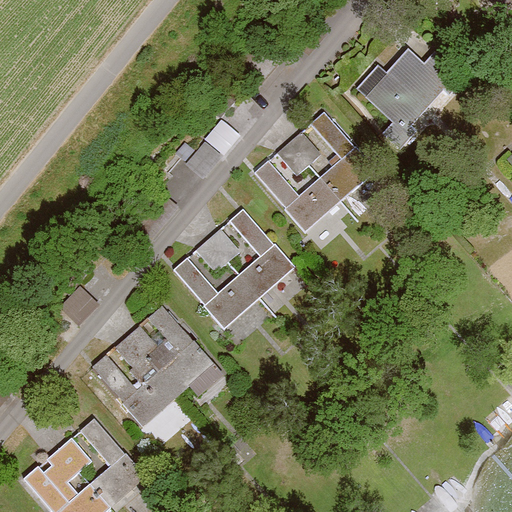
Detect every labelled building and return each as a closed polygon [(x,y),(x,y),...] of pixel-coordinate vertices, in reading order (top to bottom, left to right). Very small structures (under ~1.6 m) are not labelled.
[(511,3),(511,0),(487,0),(500,14),(511,3)] [(265,34),(235,68),(258,88),(288,54),(265,34)] [(449,97),(465,80),(435,53),(424,65),(408,51),(386,75),(378,67),(356,91),(392,124),(381,136),(398,152),(416,133),(410,127),(443,92),(449,97)] [(305,234),(375,173),(324,114),(310,126),(341,161),(299,198),(268,163),(254,175),(305,234)] [(224,118),(186,159),(203,175),(241,134),(224,118)] [(224,331),(294,270),(243,211),(229,223),(260,258),(218,295),(187,260),(173,272),(224,331)] [(62,304),(79,322),(101,302),(84,283),(62,304)] [(143,428),(214,367),(163,307),(148,320),(166,341),(158,348),(140,328),(115,349),(133,370),(125,377),(107,356),(92,369),(143,428)] [(0,408),(9,398),(0,389),(0,408)] [(50,511),(107,511),(146,479),(94,420),(80,433),(111,468),(78,497),(67,484),(91,463),(71,440),(47,461),(52,468),(44,475),(38,468),(23,481),(50,511)]
